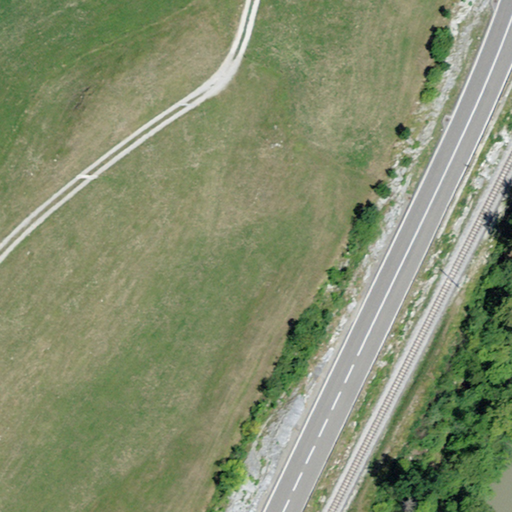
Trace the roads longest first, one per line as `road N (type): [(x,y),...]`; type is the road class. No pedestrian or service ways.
road 1 (secondary): [(283,511),(511,20)]
road 2 (track): [(0,256),(112,156),(223,88),(255,0)]
